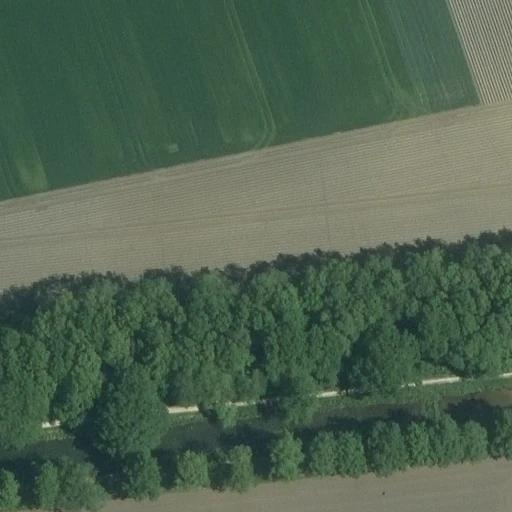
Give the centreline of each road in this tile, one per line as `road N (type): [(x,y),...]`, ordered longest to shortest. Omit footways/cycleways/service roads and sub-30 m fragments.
road 1 (track): [(511,433),(0,491)]
road 2 (track): [(0,431),(511,374)]
